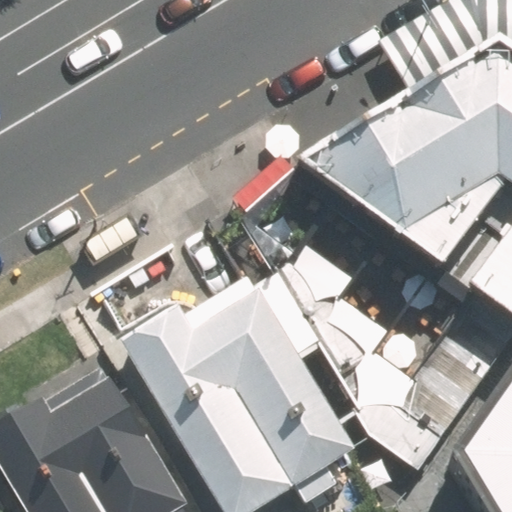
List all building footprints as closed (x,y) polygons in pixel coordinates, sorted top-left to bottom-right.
[(449,320),(485,348),(511,312),(511,76),(490,61),(276,192),(409,290),(473,209),(500,227),(436,310),(449,320)] [(269,274),(331,393),(367,375),(305,256),(269,274)] [(241,277),(105,354),(193,511),(250,511),(344,460),(241,277)] [(384,412),(421,441),(485,348),(449,320),(384,412)] [(511,511),(511,351),(509,350),(396,503),(400,511),(511,511)] [(178,511),(97,367),(0,422),(0,511),(178,511)] [(358,445),(395,474),(421,441),(384,412),(372,402),(343,418),(358,445)]
